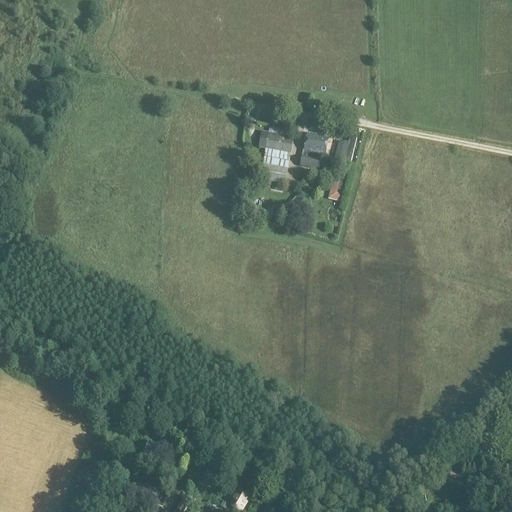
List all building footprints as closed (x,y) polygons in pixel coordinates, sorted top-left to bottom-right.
[(357,106),(354,111),(364,119),(368,114),(357,106)] [(272,116),(270,127),(279,128),(281,118),(272,116)] [(265,150),(291,155),(294,133),(269,129),(265,150)] [(322,156),(326,156),(328,139),(307,135),(304,158),(303,158),(302,167),(320,169),(322,156)] [(265,150),(263,165),(288,170),(291,155),(265,150)] [(288,170),(263,165),(259,181),(284,187),(288,170)] [(328,200),(340,203),(342,196),(343,196),(347,183),(340,180),(340,182),(334,181),(328,200)] [(149,442),(144,454),(157,460),(158,457),(162,459),(164,458),(168,451),(149,442)] [(214,478),(203,472),(196,484),(198,485),(196,489),(197,491),(204,495),(214,478)] [(152,498),(155,490),(136,483),(132,495),(145,500),(146,498),(150,499),(152,498)] [(230,508),(237,511),(241,511),(250,498),(239,492),(230,508)] [(184,511),(189,504),(184,501),(176,511),(184,511)]
